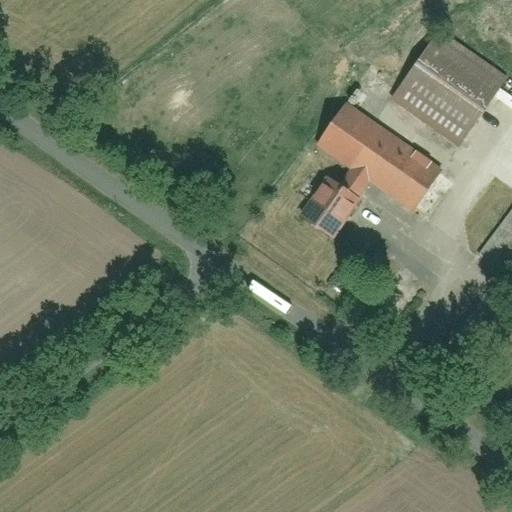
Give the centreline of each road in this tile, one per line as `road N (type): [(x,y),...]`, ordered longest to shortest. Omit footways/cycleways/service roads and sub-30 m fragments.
road 1 (unclassified): [(221,270),(511,474)]
road 2 (unclassified): [(0,104),(221,270)]
road 3 (unclassified): [(0,433),(221,270)]
